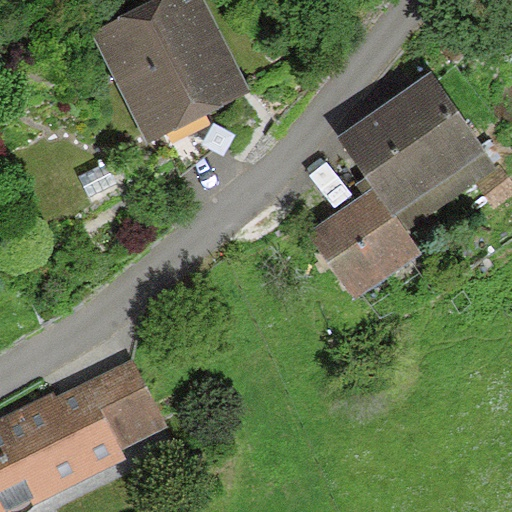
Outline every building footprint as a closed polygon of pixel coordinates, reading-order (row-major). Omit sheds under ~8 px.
[(205,8),(200,0),(169,0),(98,37),(152,141),(166,134),(184,174),(225,139),(215,113),(250,95),(205,8)] [(492,162),(438,79),(342,143),(372,194),(394,224),(492,162)] [(394,224),(372,194),(306,240),(354,307),(420,261),(394,224)] [(134,364),(86,388),(120,457),(168,433),(134,364)] [(57,394),(0,423),(0,511),(35,511),(125,467),(120,457),(86,388),(60,400),(57,394)]
